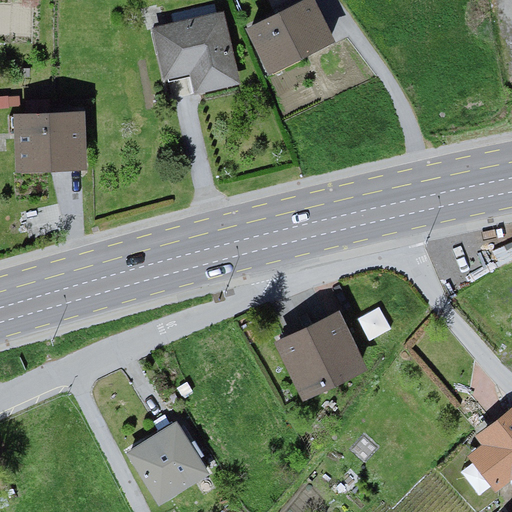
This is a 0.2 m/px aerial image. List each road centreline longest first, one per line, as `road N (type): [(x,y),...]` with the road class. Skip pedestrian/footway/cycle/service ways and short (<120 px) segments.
road 1 (primary): [(0,314),(308,229)]
road 2 (residential): [(93,368),(319,271),(308,229)]
road 3 (residential): [(398,209),(428,281),(482,357),(511,383)]
road 4 (residential): [(93,368),(117,455),(144,511)]
